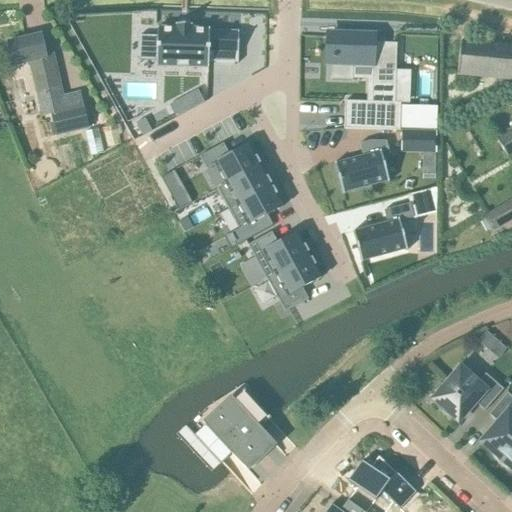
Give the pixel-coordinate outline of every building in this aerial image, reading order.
[(139,36),(139,60),(156,61),(156,67),(208,68),(209,62),(237,63),(237,64),(238,64),(239,33),(209,32),(209,30),(192,29),(192,25),(175,25),(175,29),(157,28),(157,36),(139,36)] [(325,31),(324,66),(330,67),(330,80),(352,81),(352,80),(353,67),(372,68),(371,102),(367,102),(344,102),(343,130),(400,131),(401,103),(395,103),(396,70),(397,44),(376,43),(376,32),(325,31)] [(8,43),(13,62),(13,65),(30,61),(37,92),(60,87),(52,55),(45,56),(40,35),(8,43)] [(457,75),(511,80),(511,45),(461,41),(457,75)] [(190,95),(196,107),(204,102),(198,91),(190,95)] [(51,112),(56,137),(89,129),(83,104),(51,112)] [(151,131),(145,119),(136,124),(143,136),(151,131)] [(401,131),(401,148),(436,149),(436,132),(401,131)] [(511,131),(499,140),(510,157),(511,155),(511,131)] [(362,155),(334,163),(343,195),(389,182),(381,153),(389,152),(386,142),(370,141),(359,144),(362,155)] [(205,155),(199,157),(207,170),(214,166),(224,184),(260,165),(254,153),(249,144),(229,155),(224,144),(212,151),(205,155)] [(224,184),(217,188),(228,209),(271,186),(260,165),(224,184)] [(169,174),(161,178),(179,211),(192,203),(174,171),(169,174)] [(239,229),(224,237),(231,249),(273,226),(268,216),(283,207),(278,198),(271,186),(228,209),(239,229)] [(511,199),(486,215),(495,232),(511,222),(511,199)] [(387,222),(352,231),(361,263),(407,251),(400,222),(414,218),(410,204),(384,211),(387,222)] [(187,218),(178,223),(184,233),(193,228),(187,218)] [(261,239),(248,246),(266,279),(310,255),(303,242),(297,232),(278,243),(272,232),(261,239)] [(310,255),(266,279),(285,313),(308,300),(302,289),(322,278),(317,268),(310,255)] [(429,396),(443,408),(443,409),(444,411),(445,413),(446,414),(447,415),(449,416),(451,417),(453,418),(454,418),(458,421),(474,402),(484,411),(504,390),(485,374),(477,384),(460,370),(444,388),(440,389),(437,391),(434,393),(431,395),(430,395),(429,396)] [(204,426),(194,436),(221,464),(222,463),(231,455),(246,441),(260,428),(269,420),(269,419),(271,418),(244,389),(233,400),(219,412),(204,426)] [(482,442),(492,451),(493,454),(494,458),(497,461),(499,463),(499,464),(499,465),(511,450),(511,396),(507,393),(488,414),(498,424),(482,442)] [(511,450),(499,465),(500,465),(503,467),(507,468),(510,469),(511,469),(511,450)] [(348,481),(375,501),(381,493),(399,510),(416,492),(378,457),(371,468),(362,462),(348,481)] [(325,511),(363,511),(347,501),(339,511),(327,511),(332,505),(331,504),(325,511)]
